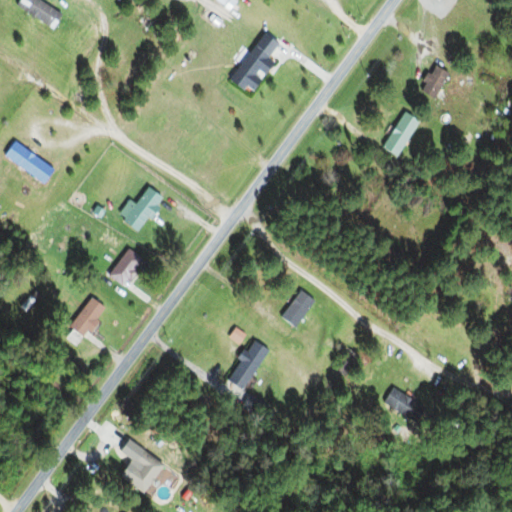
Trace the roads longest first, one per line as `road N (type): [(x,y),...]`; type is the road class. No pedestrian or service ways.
road 1 (residential): [(15,511),(394,0)]
road 2 (residential): [(230,223),(420,431),(484,479)]
road 3 (residential): [(32,68),(110,131),(193,182),(230,223)]
